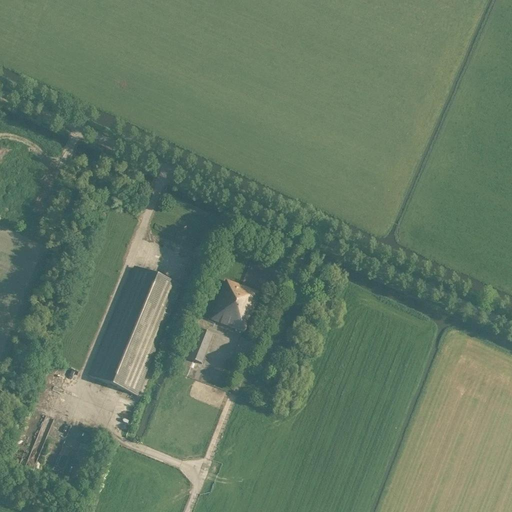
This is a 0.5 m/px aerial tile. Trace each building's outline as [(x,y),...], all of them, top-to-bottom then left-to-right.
[(113,207),(106,203),(95,225),(104,230),(107,223),(106,222),(113,207)] [(88,375),(137,395),(181,286),(133,266),(88,375)] [(251,310),(248,309),(255,291),(225,279),(210,318),(243,330),(251,310)] [(213,333),(192,325),(181,354),(201,362),(213,333)] [(86,458),(76,454),(73,463),(74,463),(69,478),(70,479),(66,488),(74,491),(86,458)]
